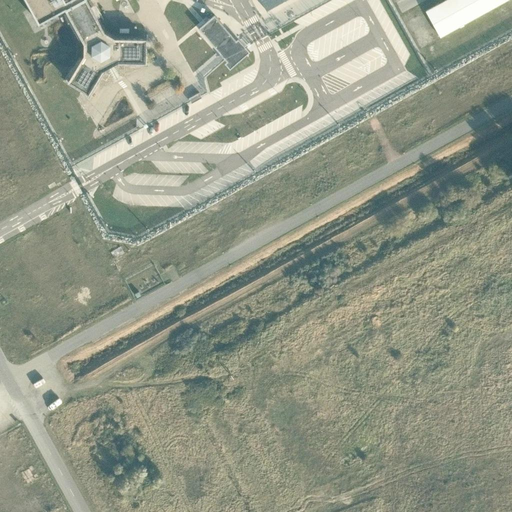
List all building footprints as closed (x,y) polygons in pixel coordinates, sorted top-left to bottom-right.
[(25,0),(38,21),(66,6),(77,0),(25,0)] [(105,32),(86,0),(77,0),(66,6),(86,43),(86,56),(70,81),(90,93),(104,70),(118,60),(147,61),(148,40),(115,39),(105,32)] [(445,0),(426,11),(440,37),(508,0),(445,0)] [(236,42),(215,18),(201,30),(228,62),(226,65),(230,70),(250,54),(238,40),(236,42)] [(450,64),(432,74),(436,82),(452,74),(451,71),(453,70),(450,64)]
